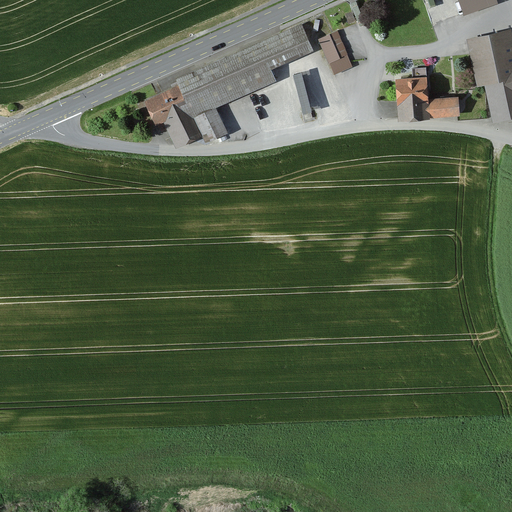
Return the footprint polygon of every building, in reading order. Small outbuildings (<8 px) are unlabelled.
[(457,0),(464,16),(496,4),(494,0),(457,0)] [(274,82),(269,70),(312,52),(300,26),(174,81),(177,87),(143,102),(154,127),(157,126),(160,134),(166,131),(174,149),(199,137),(202,143),(224,133),(214,109),(274,82)] [(511,48),(509,33),(466,42),(475,88),(482,86),(489,123),(511,118),(511,48)] [(346,35),(319,45),(334,84),(361,74),(346,35)] [(301,113),(311,111),(302,72),(293,74),(301,113)] [(456,97),(425,100),(423,79),(392,82),(395,121),(458,117),(456,97)]
